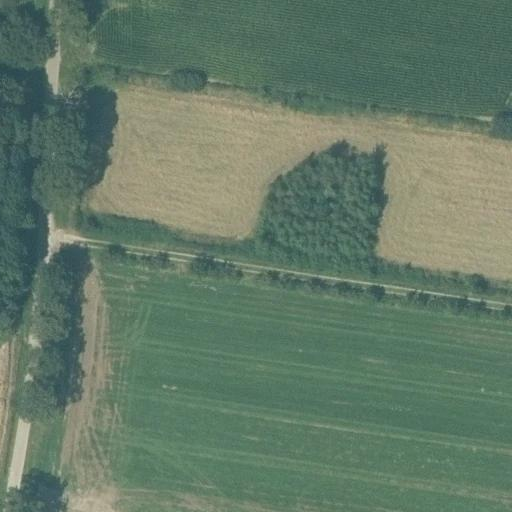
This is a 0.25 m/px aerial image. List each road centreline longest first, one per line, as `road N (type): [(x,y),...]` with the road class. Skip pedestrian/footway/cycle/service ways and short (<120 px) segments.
road 1 (unclassified): [(12,511),(43,313),(64,0)]
road 2 (track): [(48,239),(511,308)]
